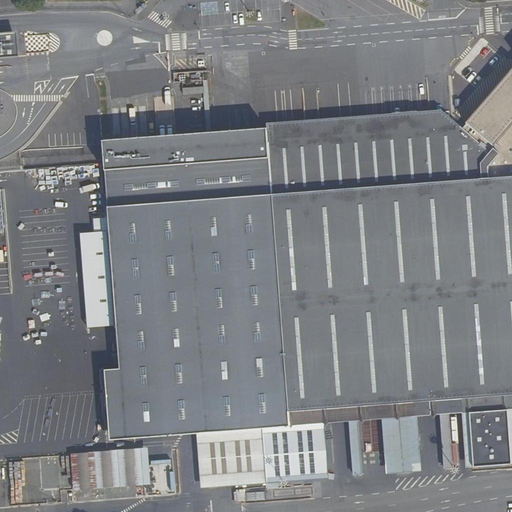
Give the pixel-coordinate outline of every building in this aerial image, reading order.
[(0,32),(0,57),(18,56),(16,31),(0,32)] [(511,71),(468,121),(474,127),(469,132),(462,126),(353,136),(350,99),(334,86),(320,102),(323,138),(269,143),(291,413),(511,395),(511,71)] [(122,408),(123,426),(288,413),(268,143),(210,147),(211,149),(208,149),(207,145),(176,147),(176,150),(102,155),(119,371),(104,371),(107,409),(122,408)] [(511,395),(291,413),(292,426),(511,409),(511,395)] [(304,482),(300,428),(292,428),(296,483),(304,482)] [(70,455),(74,491),(143,486),(140,450),(70,455)]
